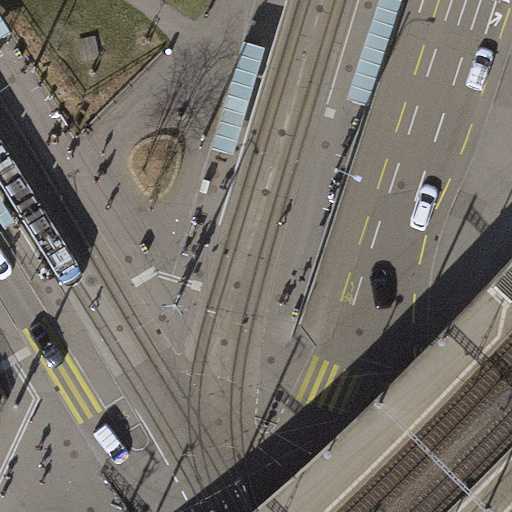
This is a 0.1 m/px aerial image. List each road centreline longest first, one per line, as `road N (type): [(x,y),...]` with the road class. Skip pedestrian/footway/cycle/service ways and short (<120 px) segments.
road 1 (primary): [(133,477),(223,497),(282,469),(308,444),(380,273)]
road 2 (primary): [(380,273),(461,0)]
road 3 (primary): [(0,264),(133,477)]
road 4 (primary): [(440,511),(380,273)]
